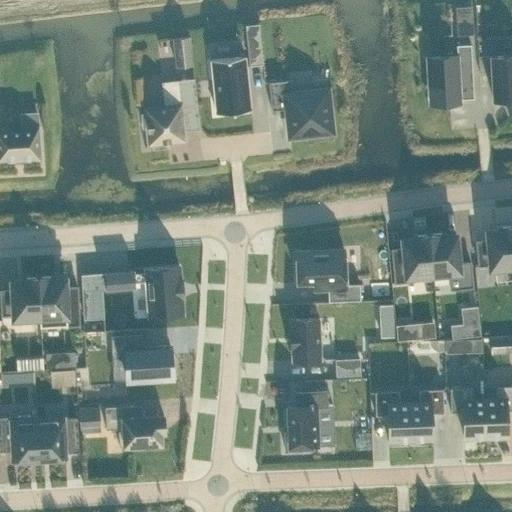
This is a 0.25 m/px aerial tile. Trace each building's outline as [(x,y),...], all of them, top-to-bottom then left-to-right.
[(472,19),(455,20),(456,35),(473,34),(472,19)] [(192,65),(189,36),(171,38),(175,67),(192,65)] [(473,93),(469,44),(454,44),(455,56),(425,58),(427,97),(428,97),(428,103),(444,102),(444,103),(460,102),(460,99),(473,98),(473,93)] [(249,65),(261,64),(260,46),(247,47),(249,65)] [(511,54),(489,56),(492,100),(511,99),(511,54)] [(244,56),(209,60),(215,114),(250,110),(244,56)] [(197,110),(193,78),(162,82),(165,106),(145,109),(145,113),(141,114),(143,128),(147,127),(149,144),(154,144),(154,148),(168,146),(168,142),(185,140),(181,112),(197,110)] [(288,80),(268,82),(271,110),(283,109),(286,108),(289,136),(330,132),(326,90),(290,94),(288,80)] [(0,160),(39,158),(37,127),(36,113),(20,114),(20,128),(0,128),(0,160)] [(482,228),(483,241),(475,241),(477,266),(489,265),(490,268),(511,266),(511,223),(511,224),(495,225),(496,227),(482,228)] [(428,232),(428,234),(432,279),(458,276),(459,288),(472,287),(469,262),(461,263),(457,231),(444,232),(444,230),(428,232)] [(394,283),(432,279),(428,234),(428,232),(411,234),(411,235),(398,237),(399,249),(390,250),(394,283)] [(341,250),(295,252),(296,283),(313,282),(313,288),(325,287),(325,301),(357,300),(356,284),(343,284),(341,250)] [(132,271),(104,273),(105,290),(133,287),(133,283),(145,282),(147,316),(181,313),(180,297),(182,297),(180,282),(179,282),(177,266),(144,269),(144,272),(132,273),(132,271)] [(20,277),(7,277),(7,290),(0,290),(0,308),(0,316),(12,315),(13,323),(38,322),(39,327),(40,327),(37,277),(37,274),(20,275),(20,277)] [(37,274),(37,277),(40,327),(78,325),(76,287),(67,287),(67,275),(53,276),(53,274),(37,274)] [(97,290),(81,291),(83,319),(99,318),(97,290)] [(391,304),(378,305),(379,316),(391,315),(391,304)] [(320,360),(318,318),(289,319),(290,332),(289,332),(289,348),(290,348),(291,361),(320,360)] [(434,338),(433,323),(420,325),(421,339),(434,338)] [(461,325),(449,326),(450,340),(462,339),(461,325)] [(124,349),(126,378),(126,379),(171,376),(169,345),(141,347),(140,334),(110,336),(111,350),(124,349)] [(434,350),(442,350),(442,340),(428,340),(428,344),(434,350)] [(74,365),(73,353),(61,354),(62,365),(74,365)] [(42,369),(41,359),(31,359),(31,370),(42,369)] [(358,359),(335,360),(335,375),(358,374),(358,359)] [(72,370),(64,371),(65,385),(73,384),(72,370)] [(31,372),(19,373),(20,384),(31,383),(31,372)] [(506,410),(511,409),(511,385),(494,386),(494,396),(483,397),(485,439),(508,438),(506,410)] [(483,397),(472,397),(472,387),(448,388),(449,412),(461,412),(462,440),(485,439),(483,397)] [(418,399),(407,400),(408,442),(431,441),(430,413),(442,413),(441,388),(418,389),(418,399)] [(395,390),(372,391),(373,415),(384,415),(385,443),(408,442),(407,400),(396,400),(395,390)] [(287,434),(283,434),(284,451),(300,450),(300,446),(301,446),(316,446),(314,406),(317,406),(326,406),(325,391),(294,392),(294,403),(294,406),(286,406),(287,425),(287,434)] [(164,413),(141,414),(141,404),(104,406),(105,429),(117,428),(118,446),(121,445),(121,448),(127,447),(127,450),(143,449),(143,446),(163,445),(162,434),(165,434),(164,413)] [(100,431),(99,406),(78,407),(79,432),(100,431)] [(9,417),(0,417),(0,450),(9,450),(11,449),(11,460),(38,458),(35,414),(9,416),(9,417)] [(36,414),(35,414),(38,458),(64,457),(64,453),(66,452),(78,452),(76,417),(37,419),(37,417),(36,414)] [(11,474),(38,473),(38,460),(11,461),(11,474)]
